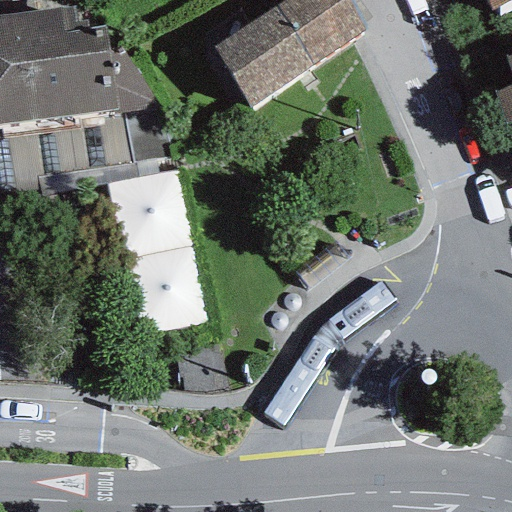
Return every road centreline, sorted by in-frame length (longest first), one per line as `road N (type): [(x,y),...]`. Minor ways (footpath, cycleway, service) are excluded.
road 1 (residential): [(467,272),(451,195),(366,0)]
road 2 (residential): [(467,272),(399,323),(354,374),(327,448),(326,505)]
road 3 (residential): [(197,506),(176,456),(161,447),(0,428)]
road 4 (tertiary): [(0,497),(197,506)]
road 5 (tertiary): [(326,505),(477,511)]
road 6 (tertiary): [(197,506),(326,505)]
